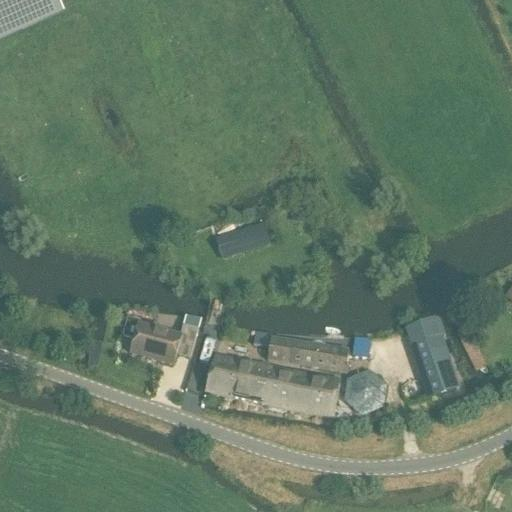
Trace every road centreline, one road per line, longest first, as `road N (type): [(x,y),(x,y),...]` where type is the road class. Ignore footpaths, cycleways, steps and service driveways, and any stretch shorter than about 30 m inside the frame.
road 1 (tertiary): [(0,352),(290,456),(389,468),(473,456),(511,432)]
road 2 (track): [(191,420),(225,286)]
